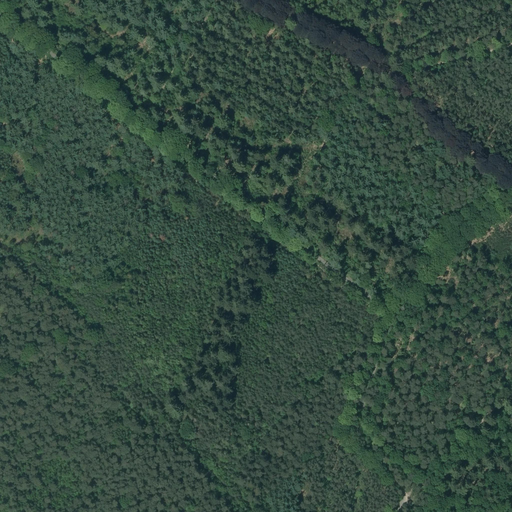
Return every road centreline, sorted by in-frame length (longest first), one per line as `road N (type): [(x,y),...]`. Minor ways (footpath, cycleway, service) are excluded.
road 1 (unclassified): [(397,511),(404,494),(352,439),(390,312),(0,18)]
road 2 (track): [(511,179),(369,62),(256,0)]
road 3 (track): [(136,120),(0,24)]
road 4 (track): [(136,120),(212,0)]
